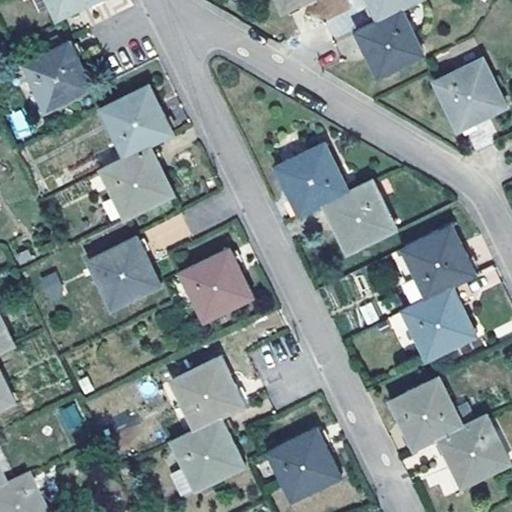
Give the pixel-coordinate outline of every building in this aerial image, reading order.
[(49,0),(58,17),(81,6),(93,0),(49,0)] [(277,0),(283,11),(305,0),(277,0)] [(369,0),(379,19),(401,8),(401,7),(415,0),(369,0)] [(424,53),(401,8),(379,19),(379,20),(357,31),(379,75),(424,53)] [(46,111),(94,87),(82,64),(70,39),(22,64),(46,111)] [(483,58),(435,80),(459,129),(481,118),(506,106),(483,58)] [(102,108),(126,156),(150,144),(150,143),(173,132),(150,84),(102,108)] [(11,114),(16,138),(27,135),(23,112),(11,114)] [(290,192),(300,212),(323,201),(324,204),(349,192),(326,143),(277,166),(290,192)] [(174,192),(150,144),(126,156),(103,168),(127,216),(174,192)] [(396,229),(373,180),(349,192),(324,204),(336,227),(348,252),(396,229)] [(143,231),(154,252),(191,234),(181,212),(143,231)] [(404,247),(428,298),(453,284),(476,272),(463,246),(453,224),(404,247)] [(137,236),(89,260),(113,308),(161,284),(148,257),(137,236)] [(230,247),(182,272),(205,321),(254,296),(230,247)] [(53,274),(41,280),(51,302),(62,296),(60,292),(61,291),(53,274)] [(428,298),(405,309),(429,357),(476,334),(462,304),(453,284),(428,298)] [(0,350),(15,343),(0,311),(0,350)] [(390,317),(400,341),(410,337),(400,313),(390,317)] [(173,380),(196,428),(220,416),(244,404),(220,357),(173,380)] [(0,408),(15,401),(0,368),(0,408)] [(392,399),(415,447),(439,436),(439,437),(464,425),(455,407),(440,376),(392,399)] [(455,407),(464,425),(475,420),(466,401),(455,407)] [(57,411),(67,432),(84,423),(74,403),(57,411)] [(475,420),(464,425),(439,437),(463,485),(511,462),(488,413),(475,420)] [(196,428),(173,439),(185,464),(170,473),(181,497),(244,465),(220,416),(196,428)] [(318,426),(270,451),(293,499),(341,474),(329,449),(318,426)] [(43,511),(27,478),(4,488),(0,490),(0,511),(43,511)]
